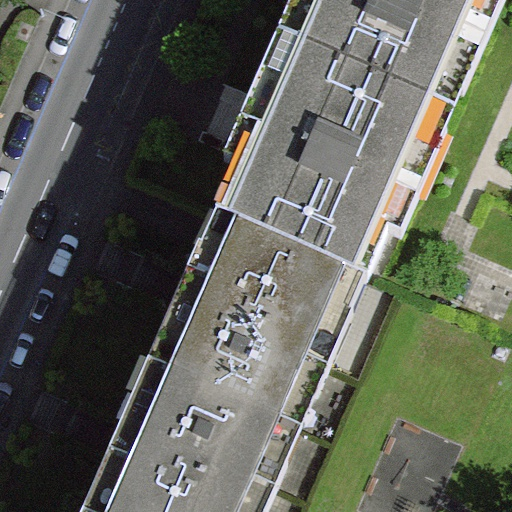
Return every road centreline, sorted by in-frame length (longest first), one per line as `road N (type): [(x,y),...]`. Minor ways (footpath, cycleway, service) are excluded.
road 1 (residential): [(53,176),(131,0)]
road 2 (residential): [(53,176),(0,301)]
